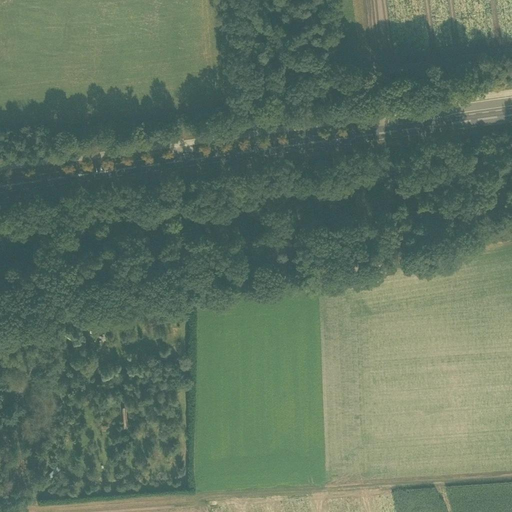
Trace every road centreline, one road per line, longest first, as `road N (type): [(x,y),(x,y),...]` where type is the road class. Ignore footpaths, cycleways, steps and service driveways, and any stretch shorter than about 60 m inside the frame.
road 1 (primary): [(0,186),(511,115)]
road 2 (track): [(511,477),(36,509)]
